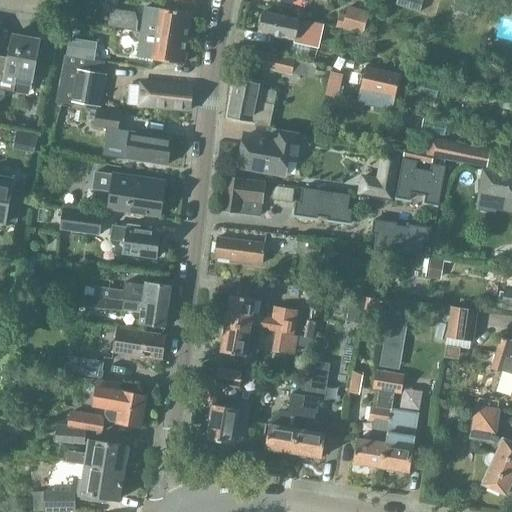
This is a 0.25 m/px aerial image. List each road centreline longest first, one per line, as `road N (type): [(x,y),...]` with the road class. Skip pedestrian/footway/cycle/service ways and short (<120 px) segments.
road 1 (unclassified): [(221,0),(197,144),(169,457),(177,508)]
road 2 (residential): [(340,511),(284,502),(202,500),(177,508)]
